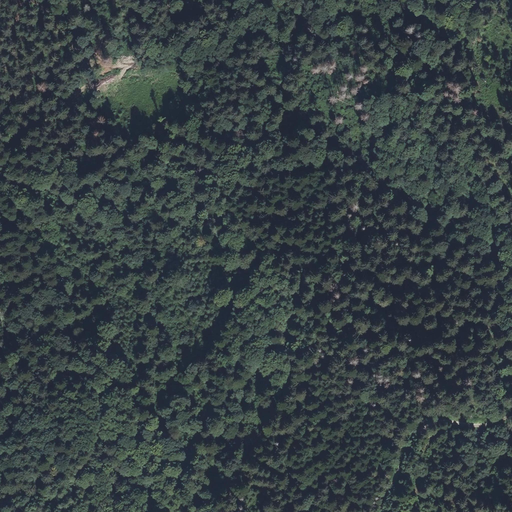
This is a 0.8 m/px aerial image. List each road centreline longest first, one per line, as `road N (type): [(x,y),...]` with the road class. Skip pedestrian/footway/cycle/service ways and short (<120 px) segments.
road 1 (track): [(501,0),(474,107),(501,267),(434,295),(358,309),(315,327),(273,411),(210,502),(139,511)]
road 2 (track): [(377,511),(402,458),(437,422),(477,426),(511,409)]
